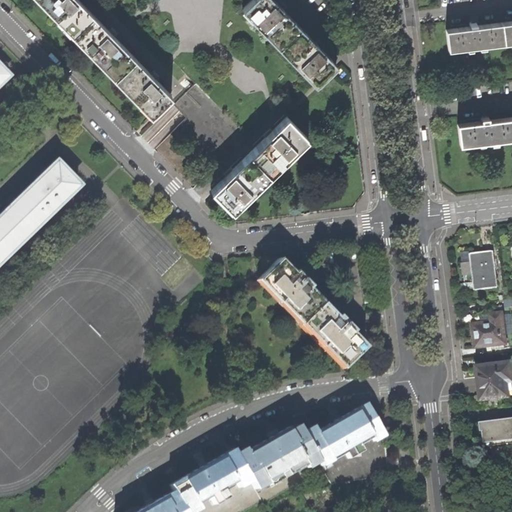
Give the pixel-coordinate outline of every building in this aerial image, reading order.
[(43,0),(74,31),(92,13),(79,0),(43,0)] [(249,0),(244,6),(280,44),(299,25),(283,9),(285,7),(281,3),(278,0),(276,2),(274,0),(249,0)] [(92,13),(74,31),(116,74),(134,56),(115,36),(117,35),(113,31),(110,28),(108,29),(92,13)] [(511,21),(501,23),(503,43),(511,41),(511,21)] [(448,50),(503,43),(501,23),(476,26),(476,23),(473,23),(469,23),(470,26),(445,30),(448,50)] [(315,42),(299,25),(280,44),(317,82),(336,64),(322,49),(324,46),(321,43),(317,40),(315,42)] [(153,112),(170,94),(156,79),(158,77),(155,74),(152,70),(149,72),(134,56),(116,74),(153,112)] [(0,83),(8,76),(0,67),(0,83)] [(305,135),(287,116),(272,131),(270,129),(267,132),(263,135),(265,137),(249,153),(267,172),(305,135)] [(460,145),(511,137),(511,117),(488,120),(487,117),(484,118),(481,118),(482,121),(458,124),(460,145)] [(229,209),(267,172),(249,153),(232,169),(230,168),(226,171),(224,174),(225,176),(211,190),(229,209)] [(0,260),(33,228),(33,227),(45,216),(46,216),(78,185),(56,162),(49,169),(50,171),(45,176),(43,174),(0,215),(0,260)] [(462,252),(463,261),(472,260),(471,251),(462,252)] [(476,291),(497,288),(493,251),(480,253),(472,254),(476,291)] [(259,277),(302,321),(321,303),(298,279),(278,258),(259,277)] [(218,278),(225,277),(223,266),(216,267),(218,278)] [(345,365),(364,347),(341,323),(321,303),(302,321),(345,365)] [(476,349),(506,346),(503,314),(491,316),(491,323),(483,323),(483,325),(473,326),(474,332),(476,349)] [(511,369),(511,364),(478,369),(479,378),(482,400),(509,397),(507,383),(511,381),(511,369)] [(332,421),(303,437),(319,465),(320,467),(344,453),(347,459),(355,454),(360,452),(357,445),(369,438),(372,443),(383,436),(383,435),(365,403),(332,421)] [(511,419),(483,424),(484,434),(485,448),(511,444),(511,419)] [(244,448),(235,454),(250,481),(257,493),(304,465),(307,471),(319,465),(303,437),(297,426),(288,431),(286,428),(274,434),(246,451),(244,448)] [(169,485),(172,491),(184,511),(193,511),(199,509),(196,504),(208,497),(213,505),(227,498),(222,489),(234,483),(237,488),(250,481),(235,454),(232,450),(199,468),(200,470),(198,471),(196,472),(195,471),(169,485)] [(125,511),(184,511),(172,491),(145,507),(140,509),(138,505),(125,511)]
